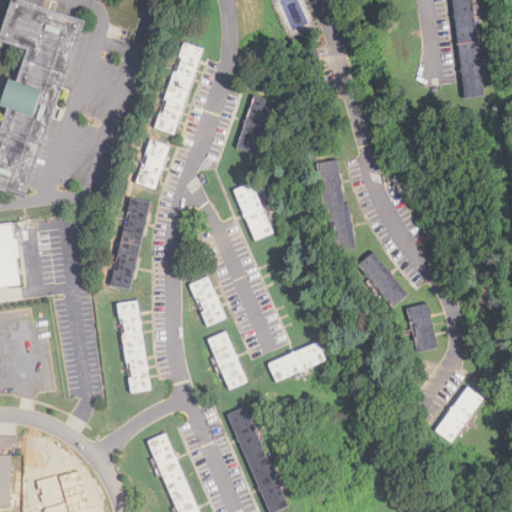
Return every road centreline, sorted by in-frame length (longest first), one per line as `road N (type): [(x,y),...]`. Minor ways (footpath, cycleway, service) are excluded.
road 1 (residential): [(93,459),(143,418),(186,399),(174,348),(172,219),(222,78),(224,0)]
road 2 (residential): [(317,0),(381,207),(432,275),(456,328),(455,352),(426,398)]
road 3 (residential): [(188,170),(268,343)]
road 4 (residential): [(121,511),(101,466),(68,435),(0,416)]
